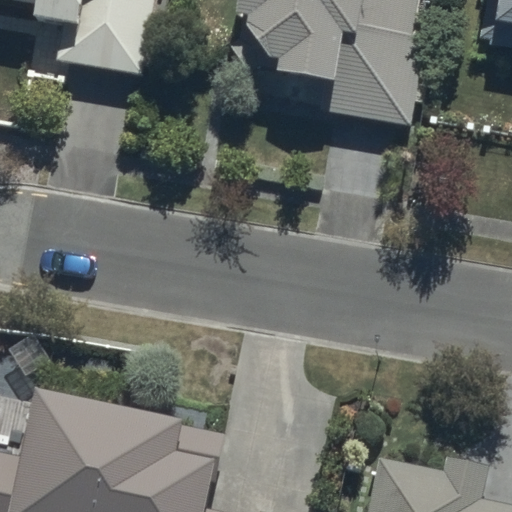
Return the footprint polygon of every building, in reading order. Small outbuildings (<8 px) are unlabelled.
[(0,0),(0,21),(48,30),(45,44),(68,48),(63,76),(148,90),(163,0),(0,0)] [(255,0),(247,54),(236,61),(260,94),(268,88),(287,91),(285,104),(327,111),(325,126),(417,142),(434,43),(420,41),(427,0),(255,0)] [(511,0),(501,0),(502,1),(498,0),(495,0),(486,53),(494,55),(493,62),(511,65),(511,0)] [(37,475),(0,466),(0,511),(223,511),(234,461),(49,420),(37,475)] [(448,486),(385,471),(376,511),(489,511),(496,481),(452,472),(448,486)]
